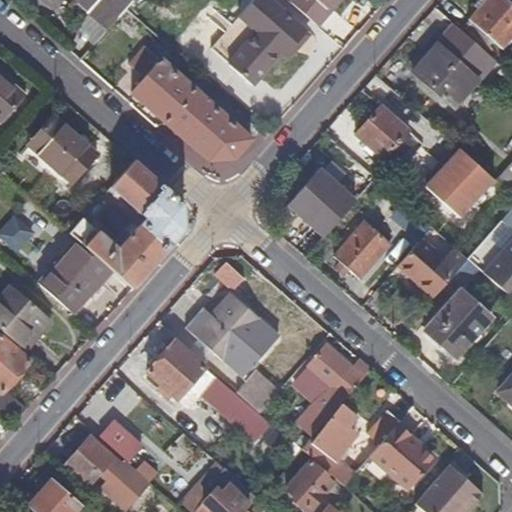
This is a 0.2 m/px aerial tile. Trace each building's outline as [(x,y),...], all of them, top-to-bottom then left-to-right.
[(97,0),(87,12),(107,31),(125,10),(126,8),(133,0),(97,0)] [(148,9),(138,0),(133,0),(126,8),(139,19),(148,9)] [(154,0),(165,9),(173,0),(154,0)] [(252,0),(237,17),(254,33),(229,64),(252,84),(279,55),(284,59),(291,51),(308,32),(271,0),(252,0)] [(290,0),(289,1),(320,27),(342,0),(290,0)] [(511,36),(511,5),(506,0),(485,0),(459,30),(484,52),(493,41),(501,49),(511,36)] [(459,30),(453,25),(410,73),(452,110),(494,61),(484,52),(459,30)] [(145,79),(132,92),(209,160),(234,158),(251,139),(144,45),(127,64),(145,79)] [(295,55),(291,51),(284,59),(288,63),(295,55)] [(0,122),(0,123),(25,94),(0,71),(0,122)] [(409,131),(380,105),(354,135),(383,159),(390,152),(400,140),(409,131)] [(52,114),(27,144),(72,184),(97,154),(52,114)] [(409,149),(400,140),(390,152),(400,160),(409,149)] [(458,151),(446,165),(424,189),(458,219),(492,181),(458,151)] [(110,187),(146,218),(117,250),(81,219),(69,233),(76,239),(111,269),(133,289),(183,231),(181,203),(132,161),(110,187)] [(511,161),(496,179),(511,193),(511,161)] [(356,202),(320,171),(288,208),(311,228),(317,223),(329,233),(356,202)] [(430,229),(402,204),(391,217),(420,241),(430,229)] [(498,253),(511,236),(511,208),(484,241),(498,253)] [(0,239),(15,254),(34,234),(14,215),(0,229),(0,239)] [(391,244),(363,220),(333,256),(340,263),(334,270),(342,276),(349,269),(359,279),(391,244)] [(317,223),(311,228),(323,239),(329,233),(317,223)] [(430,229),(420,241),(397,267),(432,299),(466,260),(430,229)] [(111,269),(76,239),(50,269),(84,301),(111,269)] [(511,241),(482,274),(511,300),(511,241)] [(243,278),(225,262),(213,275),(232,291),(243,278)] [(54,321),(8,282),(0,291),(0,329),(2,331),(27,352),(54,321)] [(492,318),(460,289),(423,330),(456,359),(492,318)] [(264,323),(230,293),(194,335),(227,364),(264,323)] [(240,370),(271,338),(262,330),(232,362),(240,370)] [(20,348),(2,331),(0,333),(0,396),(33,359),(27,352),(24,352),(20,348)] [(205,368),(173,341),(147,371),(165,387),(160,392),(168,399),(173,394),(178,398),(205,368)] [(325,344),(305,368),(326,387),(294,423),(311,437),(341,404),(347,397),(345,395),(369,369),(358,359),(352,367),(325,344)] [(511,375),(498,392),(511,404),(511,375)] [(247,380),(237,392),(252,405),(259,411),(270,400),(247,380)] [(234,390),(225,401),(242,416),(252,405),(237,392),(234,390)] [(311,441),(309,440),(301,449),(343,486),(355,472),(339,458),(357,434),(348,428),(357,418),(341,404),(311,441)] [(399,423),(387,412),(366,435),(379,446),(397,425),(399,423)] [(187,415),(180,423),(195,436),(202,428),(187,415)] [(104,421),(94,433),(128,463),(138,452),(104,421)] [(180,423),(177,427),(207,453),(210,449),(195,436),(180,423)] [(397,425),(379,446),(369,456),(408,490),(430,465),(418,453),(423,448),(397,425)] [(202,428),(195,436),(210,449),(217,441),(202,428)] [(89,437),(64,466),(88,486),(99,473),(104,469),(113,477),(123,465),(89,437)] [(310,460),(284,488),(310,511),(325,495),(317,488),(327,475),(310,460)] [(483,496),(448,464),(415,503),(425,511),(461,511),(468,504),(472,508),(483,496)] [(210,484),(215,489),(194,511),(243,511),(252,503),(250,501),(255,496),(224,468),(210,484)] [(104,469),(99,473),(109,481),(113,477),(104,469)] [(52,478),(27,505),(34,511),(75,511),(82,505),(52,478)] [(263,511),(273,502),(266,495),(251,511),(263,511)]
